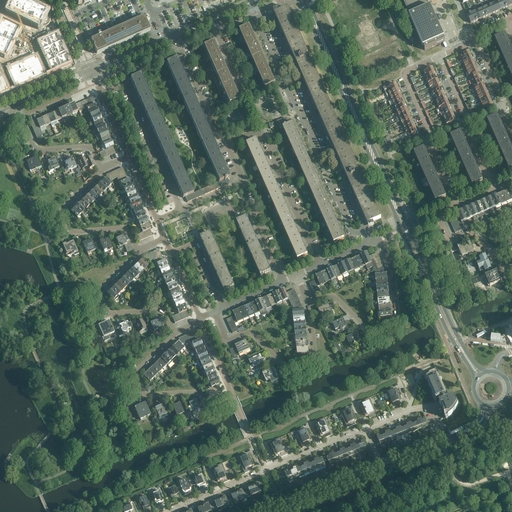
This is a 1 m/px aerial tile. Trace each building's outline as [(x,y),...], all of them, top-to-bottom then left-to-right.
[(48,13),(48,12),(22,0),(10,0),(4,14),(39,31),(42,26),(44,25),(46,24),(47,22),(47,21),(47,19),(46,18),(46,17),(48,13)] [(353,0),(345,0),(333,5),(342,24),(360,16),(353,0)] [(444,39),(430,7),(426,0),(410,0),(404,3),(410,16),(409,17),(423,48),(424,48),(425,51),(445,42),(444,39)] [(502,0),(497,2),(501,11),(505,8),(502,0)] [(507,0),(501,0),(502,0),(505,8),(510,6),(507,0)] [(492,5),(491,2),(486,5),(487,7),(491,15),(496,13),(492,5)] [(501,11),(497,2),(492,5),(496,13),(501,11)] [(487,7),(482,9),(486,17),(491,15),(487,7)] [(354,162),(333,114),(313,68),(310,63),(287,9),(276,13),(302,72),(344,166),(369,224),(380,219),(354,162)] [(486,17),(482,9),(477,11),(481,19),(486,17)] [(481,19),(477,11),(472,13),(476,21),(481,19)] [(476,21),(472,13),(467,16),(471,24),(476,21)] [(2,18),(0,21),(0,56),(5,59),(21,28),(2,18)] [(96,53),(149,30),(144,19),(91,42),(96,53)] [(256,40),(250,26),(240,30),(246,45),(256,40)] [(511,51),(511,49),(505,34),(495,39),(502,55),(511,51)] [(72,66),(58,35),(39,43),(53,75),(72,66)] [(263,55),(256,40),(246,45),(253,59),(263,55)] [(383,40),(365,48),(373,67),(392,59),(383,40)] [(220,56),(213,42),(203,46),(210,61),(220,56)] [(461,60),(471,56),(469,51),(459,56),(461,60)] [(511,70),(511,51),(502,55),(509,72),(511,70)] [(269,69),(263,55),(253,59),(259,74),(269,69)] [(226,71),(220,56),(210,61),(216,75),(226,71)] [(463,64),(473,60),(471,56),(461,60),(463,64)] [(8,70),(18,90),(46,77),(37,57),(8,70)] [(183,73),(177,58),(166,63),(173,78),(183,73)] [(465,68),(474,64),(473,60),(463,64),(465,68)] [(466,72),(476,68),(474,64),(465,68),(466,72)] [(0,96),(11,92),(0,65),(0,96)] [(424,76),(434,72),(432,68),(422,72),(424,76)] [(468,76),(478,72),(476,68),(466,72),(468,76)] [(276,84),(269,69),(259,74),(265,88),(276,84)] [(233,85),(226,71),(216,75),(222,90),(233,85)] [(426,80),(436,76),(434,72),(424,76),(426,80)] [(470,81),(480,76),(478,72),(468,76),(470,81)] [(190,88),(183,73),(173,78),(179,93),(190,88)] [(147,89),(143,78),(141,74),(130,79),(137,94),(147,89)] [(428,84),(438,80),(436,76),(426,80),(428,84)] [(472,85),(482,80),(480,76),(470,81),(472,85)] [(430,88),(440,84),(438,80),(428,84),(430,88)] [(474,89),(484,84),(482,80),(472,85),(474,89)] [(388,92),(398,88),(396,84),(386,88),(388,92)] [(432,93),(441,88),(440,84),(430,88),(432,93)] [(476,93),(485,89),(484,84),(474,89),(476,93)] [(239,100),(233,85),(222,90),(229,104),(239,100)] [(197,103),(190,88),(179,93),(186,108),(197,103)] [(390,96),(399,92),(398,88),(388,92),(390,96)] [(433,97),(443,92),(441,88),(432,93),(433,97)] [(154,104),(149,94),(147,89),(137,94),(143,109),(154,104)] [(477,97),(487,93),(485,89),(476,93),(477,97)] [(391,101),(401,96),(399,92),(390,96),(391,101)] [(435,101),(445,96),(443,92),(433,97),(435,101)] [(479,101),(489,97),(487,93),(477,97),(479,101)] [(393,105),(403,100),(401,96),(391,101),(393,105)] [(437,105),(447,101),(445,96),(435,101),(437,105)] [(481,105),(491,101),(489,97),(479,101),(481,105)] [(395,109),(405,104),(403,100),(393,105),(395,109)] [(439,109),(449,105),(447,101),(437,105),(439,109)] [(483,109),(493,105),(491,101),(481,105),(483,109)] [(203,118),(197,103),(186,108),(193,123),(203,118)] [(77,111),(75,105),(74,104),(70,106),(69,107),(72,115),(78,112),(77,111)] [(97,108),(95,105),(95,104),(93,104),(91,105),(88,107),(87,107),(89,113),(97,109),(97,108)] [(160,119),(156,108),(154,104),(143,109),(150,124),(160,119)] [(397,113),(407,109),(405,104),(395,109),(397,113)] [(441,113),(451,109),(449,105),(439,109),(441,113)] [(68,107),(64,108),(63,109),(67,117),(72,115),(69,107),(68,107)] [(62,109),(59,111),(58,111),(61,119),(67,117),(63,109),(62,109)] [(99,114),(97,110),(97,109),(89,113),(91,118),(99,115),(99,114)] [(399,117),(409,113),(407,109),(397,113),(399,117)] [(443,117),(452,113),(451,109),(441,113),(443,117)] [(57,112),(54,113),(53,114),(56,122),(61,119),(58,111),(57,112)] [(401,121),(410,117),(409,113),(399,117),(401,121)] [(444,121),(454,117),(452,113),(443,117),(444,121)] [(52,114),(48,116),(47,116),(51,124),(56,122),(53,114),(52,114)] [(101,119),(100,116),(99,115),(91,118),(94,124),(102,120),(101,119)] [(46,116),(43,118),(42,118),(45,126),(51,124),(47,116),(46,116)] [(505,132),(497,116),(487,120),(494,137),(505,132)] [(402,125),(412,121),(410,117),(401,121),(402,125)] [(446,126),(456,121),(454,117),(444,121),(446,126)] [(41,119),(37,120),(36,121),(37,122),(38,125),(39,127),(40,129),(45,126),(42,118),(41,119)] [(210,133),(203,118),(193,123),(199,137),(210,133)] [(289,125),(286,118),(282,120),(281,120),(277,122),(280,129),(283,128),(289,125)] [(167,134),(163,123),(160,119),(150,124),(156,138),(167,134)] [(104,124),(102,121),(102,120),(94,124),(96,129),(104,125),(104,124)] [(404,129),(414,125),(412,121),(402,125),(404,129)] [(300,138),(293,124),(289,125),(283,128),(289,143),(300,138)] [(106,130),(104,126),(104,125),(96,129),(98,134),(106,131),(106,130)] [(406,133),(416,129),(414,125),(404,129),(406,133)] [(408,138),(418,133),(416,129),(406,133),(408,138)] [(108,135),(107,132),(106,131),(98,134),(101,140),(109,136),(108,135)] [(468,148),(461,132),(450,136),(458,153),(468,148)] [(511,148),(505,132),(494,137),(501,153),(511,148)] [(216,148),(210,133),(199,137),(206,152),(216,148)] [(410,142),(420,137),(418,133),(408,138),(410,142)] [(174,149),(169,138),(167,134),(156,138),(163,153),(174,149)] [(111,140),(109,137),(109,136),(101,140),(103,145),(111,141),(111,140)] [(306,152),(300,138),(289,143),(296,157),(306,152)] [(263,154),(257,140),(246,144),(253,159),(263,154)] [(114,147),(112,142),(111,141),(103,145),(106,150),(107,150),(110,149),(113,147),(114,147)] [(223,162),(216,148),(206,152),(212,167),(223,162)] [(432,164),(424,148),(414,153),(421,169),(432,164)] [(475,165),(468,148),(458,153),(465,169),(475,165)] [(511,148),(501,153),(509,169),(511,169),(511,168),(511,148)] [(180,163),(176,153),(174,149),(163,153),(170,168),(180,163)] [(312,167),(306,152),(296,157),(302,171),(312,167)] [(270,169),(263,154),(253,159),(259,173),(270,169)] [(41,168),(37,157),(33,159),(31,155),(22,158),(25,166),(28,165),(31,172),(32,172),(35,171),(36,170),(36,169),(38,168),(39,169),(41,168)] [(95,166),(91,157),(90,157),(90,158),(88,159),(88,158),(87,159),(87,160),(86,160),(84,156),(78,159),(82,169),(88,166),(89,168),(95,166)] [(76,168),(72,157),(64,161),(67,169),(69,168),(71,170),(76,168)] [(59,168),(55,159),(50,161),(50,160),(50,161),(48,162),(50,167),(48,168),(50,172),(54,171),(55,171),(55,170),(59,168)] [(230,178),(223,162),(212,167),(219,182),(222,181),(225,180),(228,178),(230,178)] [(187,178),(182,168),(180,163),(170,168),(176,183),(187,178)] [(439,181),(432,164),(421,169),(428,185),(439,181)] [(483,181),(475,165),(465,169),(472,186),(474,185),(476,185),(475,184),(483,181)] [(319,181),(312,167),(302,171),(308,186),(319,181)] [(276,183),(270,169),(259,173),(266,187),(276,183)] [(112,185),(109,181),(106,178),(103,181),(102,180),(100,181),(101,183),(108,189),(112,185)] [(131,185),(129,181),(131,180),(130,178),(128,179),(120,183),(123,188),(131,185)] [(193,193),(189,183),(187,178),(176,183),(183,198),(185,197),(188,196),(191,195),(193,194),(193,193)] [(325,196),(319,181),(308,186),(315,200),(325,196)] [(446,197),(442,189),(439,181),(428,185),(436,202),(438,201),(438,202),(439,201),(439,200),(446,197)] [(108,189),(101,183),(99,185),(97,184),(96,185),(97,187),(100,190),(103,193),(108,189)] [(282,197),(276,183),(266,187),(272,202),(282,197)] [(133,190),(132,187),(134,186),(133,184),(131,185),(123,188),(125,194),(133,190)] [(103,193),(100,190),(97,187),(94,190),(93,188),(91,190),(93,191),(99,198),(103,193)] [(136,196),(134,192),(136,191),(135,189),(133,190),(125,194),(128,199),(136,196)] [(511,200),(511,198),(509,193),(508,190),(503,193),(507,202),(511,200)] [(99,198),(93,191),(90,194),(89,192),(87,194),(88,195),(95,202),(99,198)] [(507,202),(503,193),(497,195),(501,205),(507,202)] [(95,202),(88,195),(86,198),(84,196),(83,198),(84,200),(90,206),(95,202)] [(138,201),(137,198),(139,197),(138,195),(136,196),(128,199),(130,205),(138,201)] [(501,205),(497,195),(491,198),(495,207),(501,205)] [(331,210),(325,196),(315,200),(321,215),(331,210)] [(289,212),(282,197),(272,202),(278,216),(289,212)] [(495,207),(491,198),(486,200),(490,210),(495,207)] [(90,206),(84,200),(81,202),(80,201),(78,202),(80,204),(86,210),(90,206)] [(141,207),(139,203),(141,203),(140,200),(138,201),(130,205),(133,210),(141,207)] [(490,210),(486,200),(480,203),(484,212),(490,210)] [(484,212),(480,203),(474,205),(478,215),(484,212)] [(86,210),(80,204),(77,206),(75,205),(74,206),(75,208),(81,214),(86,210)] [(478,215),(474,205),(469,208),(473,217),(478,215)] [(143,212),(142,209),(144,208),(143,206),(141,207),(133,210),(135,216),(143,212)] [(81,214),(75,208),(73,211),(71,209),(69,211),(77,219),(81,214)] [(473,217),(469,208),(463,210),(467,220),(473,217)] [(338,224),(331,210),(321,215),(328,229),(338,224)] [(467,220),(463,210),(457,213),(458,215),(461,222),(467,220)] [(146,218),(144,214),(146,214),(145,212),(143,212),(135,216),(137,221),(146,218)] [(295,226),(289,212),(278,216),(285,231),(295,226)] [(148,223),(147,220),(148,219),(148,217),(146,218),(137,221),(140,227),(148,223)] [(254,232),(247,217),(236,222),(243,237),(254,232)] [(151,229),(149,226),(151,225),(150,223),(148,223),(140,227),(142,233),(144,232),(147,231),(150,230),(151,229)] [(344,239),(338,224),(328,229),(334,243),(344,239)] [(301,240),(295,226),(285,231),(291,245),(301,240)] [(260,247),(254,232),(243,237),(250,252),(260,247)] [(218,248),(213,237),(211,233),(200,238),(207,253),(218,248)] [(133,250),(126,236),(124,237),(123,236),(116,239),(118,244),(117,245),(117,246),(118,249),(119,250),(122,249),(122,250),(124,249),(122,246),(124,246),(127,253),(133,250)] [(113,249),(108,239),(105,241),(105,239),(99,241),(104,251),(107,250),(107,252),(113,249)] [(95,250),(91,240),(88,242),(86,243),(86,242),(83,243),(83,244),(87,254),(95,250)] [(308,255),(301,240),(291,245),(298,260),(308,255)] [(78,252),(73,241),(69,243),(70,247),(68,248),(66,243),(64,244),(62,245),(67,255),(68,254),(73,252),(73,254),(78,252)] [(473,251),(469,242),(458,247),(459,248),(458,248),(458,249),(459,248),(462,256),(473,251)] [(267,262),(260,247),(250,252),(256,266),(267,262)] [(224,263),(220,253),(218,248),(207,253),(214,268),(224,263)] [(372,263),(369,257),(367,253),(362,256),(361,255),(366,266),(372,263)] [(366,266),(361,255),(361,256),(356,258),(360,268),(366,266)] [(374,261),(373,258),(372,256),(369,257),(372,263),(375,270),(378,269),(376,267),(375,264),(374,261)] [(491,268),(487,258),(483,260),(481,257),(475,260),(478,266),(481,272),(484,270),(484,271),(491,268)] [(360,268),(356,258),(355,258),(350,261),(350,260),(354,271),(360,268)] [(148,266),(145,263),(142,260),(139,263),(138,261),(136,263),(138,265),(138,264),(144,271),(148,266)] [(167,266),(166,263),(167,262),(167,260),(164,261),(156,264),(159,270),(167,267),(167,266)] [(354,271),(350,260),(350,261),(345,263),(344,263),(349,273),(354,271)] [(271,271),(267,262),(256,266),(259,273),(261,272),(263,275),(271,271)] [(231,278),(226,267),(224,263),(214,268),(220,282),(231,278)] [(349,273),(344,263),(344,264),(339,266),(339,265),(338,265),(343,276),(349,273)] [(138,264),(138,265),(135,267),(133,266),(132,267),(133,269),(140,275),(144,271),(138,264)] [(343,276),(338,265),(338,266),(333,268),(337,278),(343,276)] [(170,272),(168,269),(170,268),(169,266),(167,266),(167,267),(159,270),(161,276),(170,272)] [(337,278),(333,268),(332,268),(333,269),(328,271),(327,270),(327,271),(332,281),(337,278)] [(133,269),(131,271),(129,270),(127,271),(129,273),(135,279),(140,275),(133,269)] [(502,281),(500,277),(498,274),(499,274),(497,270),(485,276),(490,286),(501,282),(502,282),(501,281),(502,281)] [(172,278),(170,274),(172,273),(171,271),(170,272),(161,276),(164,281),(172,278)] [(332,281),(327,271),(322,273),(321,273),(326,283),(332,281)] [(135,279),(129,273),(126,276),(125,274),(123,276),(125,277),(131,283),(135,279)] [(326,283),(321,273),(321,274),(316,276),(316,275),(315,276),(317,280),(320,286),(326,283)] [(131,283),(125,277),(122,280),(120,278),(119,280),(120,281),(126,288),(131,283)] [(174,283),(173,280),(175,279),(174,277),(172,278),(164,281),(166,287),(174,283)] [(231,285),(234,284),(231,278),(220,282),(224,292),(233,288),(231,285)] [(126,288),(120,281),(117,284),(116,282),(114,284),(116,286),(116,285),(122,292),(126,288)] [(177,289),(175,285),(177,284),(176,282),(174,283),(166,287),(169,292),(177,289)] [(122,292),(116,285),(116,286),(113,288),(112,287),(110,288),(111,290),(112,290),(118,296),(122,292)] [(179,294),(178,291),(180,290),(179,288),(177,289),(169,292),(171,298),(179,294)] [(289,300),(286,293),(285,289),(284,290),(279,292),(283,302),(289,300)] [(112,290),(111,290),(109,292),(107,291),(106,292),(113,300),(118,296),(112,290)] [(283,302),(279,292),(278,292),(279,292),(273,295),(273,294),(278,305),(283,302)] [(294,303),(293,300),(291,298),(290,295),(289,292),(286,293),(289,300),(292,307),(295,306),(294,303)] [(182,300),(180,296),(182,295),(181,293),(179,294),(171,298),(174,303),(182,300)] [(278,305),(273,294),(273,295),(269,297),(268,297),(267,297),(272,307),(278,305)] [(272,307),(267,297),(262,300),(262,299),(262,300),(266,310),(272,307)] [(184,305),(183,302),(185,301),(184,299),(182,300),(174,303),(176,309),(184,305)] [(266,310),(262,300),(261,300),(256,302),(260,312),(266,310)] [(260,312),(256,302),(256,303),(251,305),(250,304),(250,305),(255,315),(260,312)] [(187,311),(185,307),(187,306),(186,304),(184,305),(176,309),(179,314),(180,314),(183,312),(186,311),(187,311)] [(333,313),(332,311),(331,311),(330,309),(331,309),(329,304),(324,306),(324,307),(323,308),(322,307),(318,309),(322,318),(333,313)] [(255,315),(250,305),(245,307),(244,307),(249,318),(255,315)] [(249,318),(244,307),(244,308),(239,310),(239,309),(239,310),(243,320),(249,318)] [(243,320),(239,310),(234,312),(233,312),(235,316),(237,323),(243,320)] [(180,321),(178,315),(172,317),(175,323),(180,321)] [(163,327),(160,319),(150,323),(154,331),(163,327)] [(347,327),(343,319),(332,324),(336,332),(347,327)] [(151,330),(148,325),(145,326),(143,320),(135,323),(139,332),(147,329),(148,331),(151,330)] [(114,333),(113,330),(113,329),(112,329),(109,321),(99,325),(98,326),(100,330),(99,330),(104,342),(107,341),(110,339),(108,336),(114,333)] [(131,331),(128,323),(127,323),(119,326),(123,334),(131,331)] [(361,341),(359,337),(357,333),(346,338),(350,346),(354,344),(355,345),(356,345),(355,344),(361,341)] [(202,346),(201,342),(202,341),(202,339),(191,344),(194,349),(202,346)] [(250,350),(246,341),(235,346),(236,348),(234,349),(234,348),(229,350),(233,357),(233,358),(234,358),(235,358),(236,358),(237,358),(237,357),(237,356),(237,355),(239,354),(239,355),(250,350)] [(184,348),(181,345),(178,342),(175,345),(174,343),(172,345),(174,346),(180,353),(184,348)] [(205,351),(203,348),(205,347),(204,345),(202,346),(194,349),(196,355),(205,351)] [(180,353),(174,346),(171,349),(170,348),(168,349),(169,351),(176,357),(180,353)] [(207,357),(205,353),(207,352),(206,350),(205,351),(196,355),(199,360),(207,357)] [(176,357),(169,351),(167,353),(165,352),(164,353),(165,355),(171,361),(176,357)] [(165,355),(162,357),(161,356),(159,358),(161,359),(167,365),(171,361),(165,355)] [(266,363),(264,359),(262,360),(261,358),(262,358),(261,355),(249,360),(251,364),(253,363),(253,365),(254,368),(266,363)] [(209,362),(208,359),(210,358),(209,356),(207,357),(199,360),(201,366),(210,362),(209,362)] [(167,365),(161,359),(158,362),(157,360),(155,362),(156,363),(163,370),(167,365)] [(212,368),(210,364),(212,363),(211,361),(209,362),(210,362),(201,366),(204,372),(212,368)] [(156,363),(154,366),(152,364),(151,366),(152,367),(158,374),(163,370),(156,363)] [(158,374),(152,367),(149,370),(148,368),(146,370),(148,372),(148,371),(154,378),(158,374)] [(214,373),(213,370),(215,369),(214,367),(212,368),(204,372),(206,377),(214,373)] [(450,398),(437,368),(423,374),(435,402),(436,401),(438,401),(442,406),(445,418),(449,417),(450,416),(451,415),(452,415),(453,413),(454,412),(455,411),(456,410),(456,408),(457,407),(458,406),(458,405),(452,397),(450,398)] [(278,377),(274,369),(263,374),(267,382),(278,377)] [(148,371),(148,372),(145,374),(143,373),(142,374),(149,382),(154,378),(148,371)] [(217,379),(215,375),(217,375),(216,372),(214,373),(206,377),(209,383),(217,379)] [(219,385),(218,381),(220,380),(219,378),(217,379),(209,383),(211,388),(213,387),(216,386),(218,385),(219,385)] [(399,395),(397,390),(394,391),(393,388),(385,391),(389,400),(399,395)] [(399,402),(402,401),(399,395),(389,400),(393,408),(401,405),(399,402)] [(374,407),(370,398),(362,402),(363,405),(360,406),(363,411),(374,407)] [(200,410),(196,401),(196,400),(189,404),(193,414),(200,410)] [(151,415),(148,409),(148,408),(145,402),(138,405),(138,406),(135,408),(140,420),(151,415)] [(184,413),(180,403),(172,406),(177,416),(182,414),(184,413)] [(168,416),(163,404),(154,408),(160,420),(168,416)] [(377,415),(374,407),(363,411),(365,417),(368,416),(369,419),(377,415)] [(355,415),(352,410),(350,411),(348,408),(340,411),(344,420),(355,415)] [(354,422),(357,420),(355,415),(344,420),(348,428),(356,425),(354,422)] [(428,426),(425,418),(422,419),(421,416),(418,417),(423,428),(428,426)] [(423,428),(418,417),(416,418),(417,421),(414,422),(417,431),(423,428)] [(329,427),(325,418),(317,422),(318,425),(316,426),(318,431),(329,427)] [(417,431),(414,422),(411,423),(410,420),(408,421),(412,433),(417,431)] [(412,433),(408,421),(405,422),(407,425),(404,426),(407,435),(412,433)] [(407,435),(404,426),(401,427),(400,425),(397,426),(402,437),(407,435)] [(402,437),(397,426),(395,426),(396,429),(393,430),(396,439),(402,437)] [(333,435),(329,427),(318,431),(321,437),(323,436),(325,439),(333,435)] [(310,435),(307,430),(305,431),(303,428),(295,431),(299,440),(310,435)] [(396,439),(393,430),(390,432),(389,429),(387,430),(391,441),(396,439)] [(391,441),(387,430),(384,431),(385,433),(382,435),(386,443),(391,441)] [(310,442),(312,440),(310,435),(299,440),(303,448),(311,445),(310,442)] [(386,443),(382,435),(377,437),(378,440),(376,440),(378,445),(380,444),(380,446),(386,444),(385,443),(386,443)] [(284,446),(280,438),(272,442),(274,445),(271,446),(273,451),(284,446)] [(361,452),(358,444),(355,445),(354,442),(352,443),(356,454),(361,452)] [(369,449),(367,444),(365,445),(364,442),(358,444),(361,452),(367,450),(367,449),(369,449)] [(356,454),(352,443),(349,444),(351,447),(348,448),(351,456),(356,454)] [(288,455),(284,446),(273,451),(276,457),(279,455),(280,459),(288,455)] [(351,456),(348,448),(345,449),(344,446),(341,447),(345,459),(351,456)] [(345,459),(341,447),(339,448),(340,451),(337,452),(340,461),(345,459)] [(335,463),(330,451),(328,452),(329,455),(326,456),(329,465),(335,463)] [(340,461),(337,452),(334,453),(333,451),(330,451),(335,463),(340,461)] [(252,461),(250,455),(247,456),(245,453),(238,457),(241,465),(252,461)] [(326,466),(323,458),(319,459),(318,456),(316,457),(320,468),(326,466)] [(320,468),(316,457),(313,458),(315,461),(312,462),(315,471),(320,468)] [(315,471),(312,462),(309,463),(308,460),(305,461),(309,473),(315,471)] [(252,467),(254,466),(252,461),(241,465),(245,474),(253,470),(252,467)] [(309,473),(305,461),(303,462),(304,465),(301,466),(304,475),(309,473)] [(226,472),(222,464),(214,467),(216,470),(213,472),(215,477),(226,472)] [(304,475),(301,466),(298,467),(297,465),(294,466),(299,477),(304,475)] [(299,477),(294,466),(292,466),(293,469),(290,470),(294,479),(299,477)] [(230,478),(236,475),(233,469),(227,472),(230,478)] [(294,479),(290,470),(285,473),(286,475),(284,476),(286,481),(288,480),(288,482),(294,480),(293,479),(294,479)] [(230,481),(226,472),(215,477),(218,482),(221,481),(222,484),(230,481)] [(207,487),(202,475),(195,478),(198,484),(198,485),(197,485),(197,486),(197,487),(198,487),(199,487),(199,488),(203,487),(204,488),(207,487)] [(190,488),(189,488),(186,480),(180,483),(185,496),(188,494),(187,493),(191,491),(190,490),(191,490),(191,489),(191,488),(190,488)] [(265,491),(263,485),(260,486),(259,483),(253,485),(257,494),(265,491)] [(257,494),(253,485),(248,488),(249,490),(246,491),(248,497),(257,494)] [(179,497),(175,486),(167,489),(170,497),(172,497),(173,500),(179,497)] [(248,497),(246,491),(243,493),(242,490),(237,492),(240,501),(248,497)] [(165,503),(160,491),(153,494),(156,501),(155,501),(155,502),(155,503),(156,503),(157,503),(157,504),(161,503),(162,505),(165,503)] [(240,502),(240,501),(237,492),(231,494),(232,497),(229,498),(232,504),(234,503),(235,504),(240,502)] [(232,504),(229,498),(226,499),(225,496),(220,498),(224,508),(229,506),(229,505),(232,504)] [(151,509),(146,497),(138,500),(141,509),(143,508),(144,511),(151,509)] [(224,508),(220,498),(214,501),(215,503),(213,504),(215,511),(218,509),(218,511),(224,508)] [(215,511),(213,504),(210,506),(209,503),(203,505),(205,511),(212,511),(215,511)]
